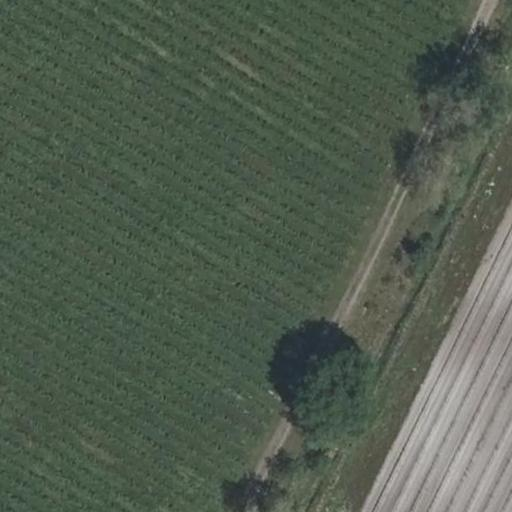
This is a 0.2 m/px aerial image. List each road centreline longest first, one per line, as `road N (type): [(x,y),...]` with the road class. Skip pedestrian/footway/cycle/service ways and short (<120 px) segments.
road 1 (track): [(493,0),(249,511)]
road 2 (track): [(511,337),(440,319),(326,511)]
